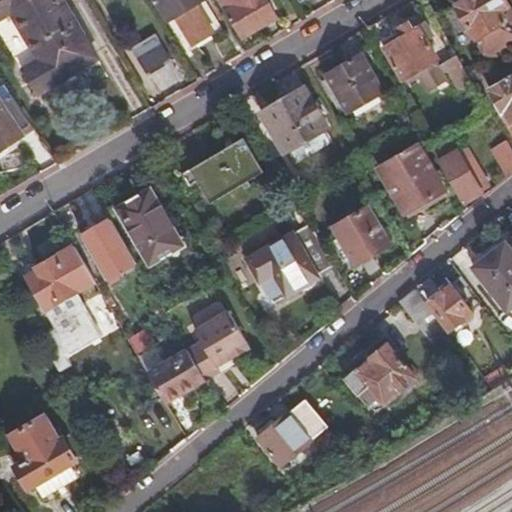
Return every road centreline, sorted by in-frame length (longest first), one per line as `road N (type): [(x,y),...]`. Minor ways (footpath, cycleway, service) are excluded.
road 1 (unclassified): [(511,186),(121,511)]
road 2 (unclassified): [(377,0),(0,220)]
